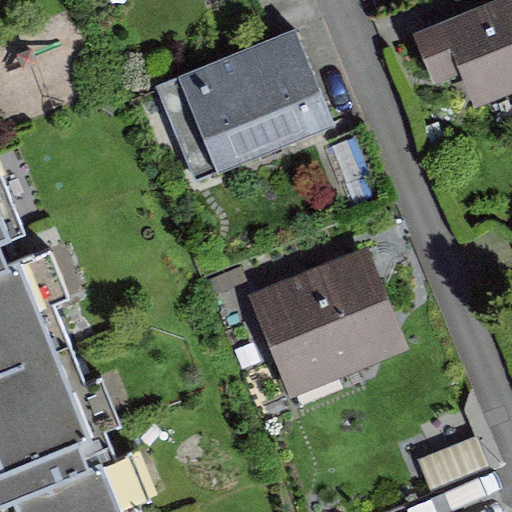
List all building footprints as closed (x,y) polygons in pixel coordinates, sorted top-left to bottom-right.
[(511,1),(416,40),(435,88),(467,76),(481,113),(511,100),(511,1)] [(166,82),(188,137),(202,131),(218,171),(334,124),(295,29),(166,82)] [(19,377),(74,355),(53,302),(53,301),(43,305),(25,260),(34,256),(33,252),(7,263),(0,246),(0,241),(11,238),(25,232),(0,170),(0,370),(1,371),(3,376),(16,371),(19,377)] [(397,345),(376,293),(361,257),(258,300),(289,376),(350,351),(355,362),(397,345)] [(138,511),(135,503),(134,501),(125,505),(107,462),(116,458),(116,456),(104,429),(104,427),(95,431),(77,387),(86,384),(86,382),(74,355),(19,377),(16,371),(3,376),(1,371),(0,370),(0,507),(1,511),(138,511)] [(487,466),(476,438),(420,460),(432,488),(487,466)]
